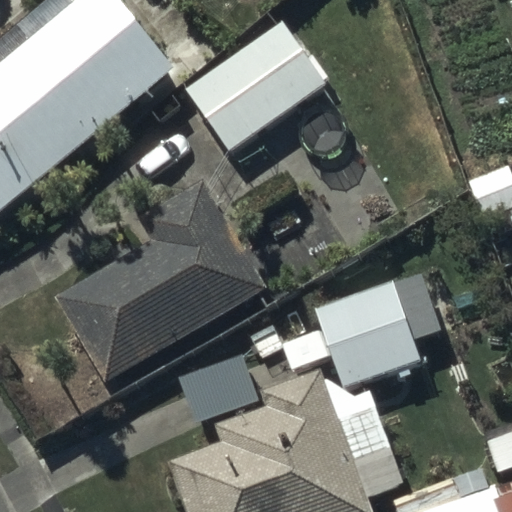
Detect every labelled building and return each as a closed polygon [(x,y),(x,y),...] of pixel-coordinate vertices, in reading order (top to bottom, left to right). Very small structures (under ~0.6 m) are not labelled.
[(0,225),(178,78),(113,0),(95,0),(0,76),(0,225)] [(285,29),(189,96),(233,159),(329,92),(285,29)] [(511,175),(511,173),(472,187),(486,226),(496,222),(503,240),(511,236),(511,175)] [(266,300),(208,192),(144,229),(158,252),(63,307),(111,389),(266,300)] [(370,301),(321,316),(346,396),(425,371),(417,347),(444,338),(426,281),(396,291),(391,274),(364,283),(370,301)] [(228,452),(175,470),(189,511),(372,511),(370,505),(409,491),(396,454),(355,468),(324,378),(265,398),(271,415),(221,432),(228,452)] [(511,441),(492,449),(503,479),(511,475),(511,441)] [(398,511),(511,511),(511,485),(502,489),(496,472),(466,482),(473,504),(465,506),(457,483),(397,506),(398,511)]
